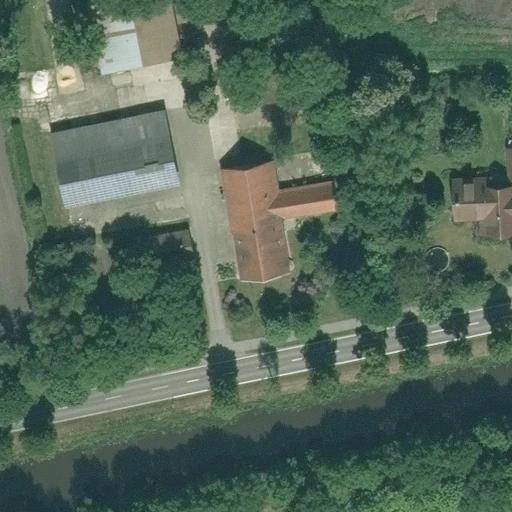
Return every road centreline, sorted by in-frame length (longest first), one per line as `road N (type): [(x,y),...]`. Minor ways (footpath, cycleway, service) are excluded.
road 1 (tertiary): [(511,317),(0,423)]
road 2 (unknown): [(219,353),(169,74)]
road 3 (unclassified): [(262,511),(511,459)]
